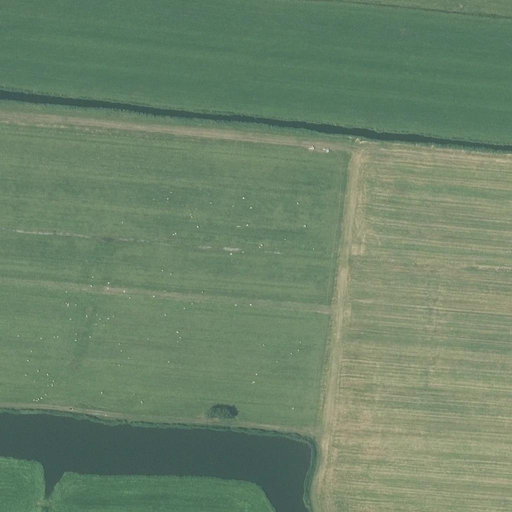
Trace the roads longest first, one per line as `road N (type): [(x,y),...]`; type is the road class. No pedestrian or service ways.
road 1 (track): [(0,282),(342,314),(355,148),(0,115)]
road 2 (track): [(325,432),(0,404)]
road 3 (track): [(316,511),(342,314)]
road 4 (track): [(355,148),(511,164)]
